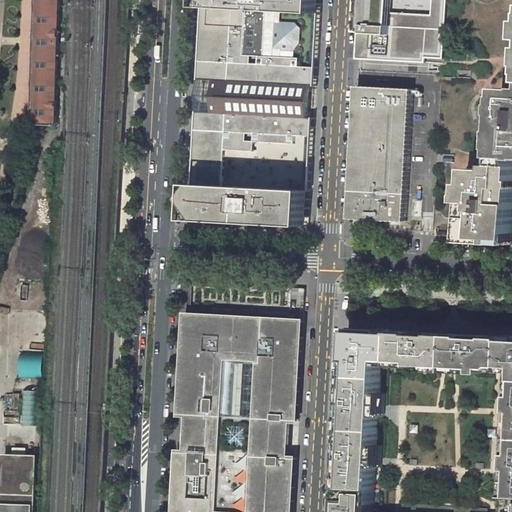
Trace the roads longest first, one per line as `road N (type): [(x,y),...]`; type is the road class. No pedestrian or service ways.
road 1 (primary): [(145,249),(131,511)]
road 2 (primary): [(154,511),(163,250)]
road 3 (residential): [(343,0),(330,257)]
road 4 (residential): [(314,511),(330,257)]
road 5 (primary): [(163,250),(179,0)]
road 6 (primary): [(158,0),(145,249)]
road 7 (residential): [(330,257),(511,267)]
road 8 (residential): [(163,250),(330,257)]
